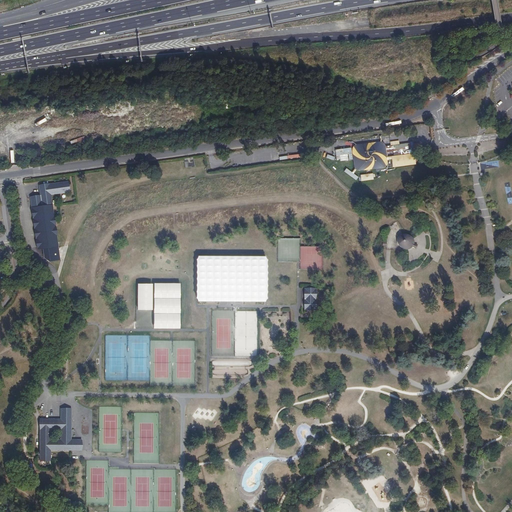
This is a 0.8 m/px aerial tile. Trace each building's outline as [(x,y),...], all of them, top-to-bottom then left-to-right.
[(185,167),(194,167),(194,159),(184,159),(185,167)] [(346,169),(344,172),(356,180),(358,177),(346,169)] [(60,261),(58,247),(51,195),(69,192),(68,181),(39,185),(40,196),(30,197),(37,250),(43,249),(44,259),(49,263),(60,261)] [(404,249),(407,249),(410,249),(413,246),(415,249),(417,244),(414,243),(414,241),(413,239),(412,236),(409,235),(407,234),(406,233),(404,234),(401,235),(399,237),(398,238),(397,241),(398,244),(399,245),(402,248),(403,248),(404,249)] [(266,266),(266,257),(243,257),(220,257),(197,257),(197,302),(198,302),(219,302),(232,302),(243,302),(266,303),(266,266)] [(180,329),(180,283),(152,283),(153,329),(180,329)] [(136,284),(136,310),(151,311),(152,284),(136,284)] [(315,310),(316,288),(305,288),(305,310),(315,310)] [(257,356),(257,311),(235,311),(235,334),(236,334),(236,352),(237,352),(237,348),(244,348),(244,356),(257,356)] [(211,422),(214,414),(197,407),(194,415),(211,422)] [(61,408),(61,418),(66,418),(66,425),(66,429),(72,429),(72,408),(61,408)] [(40,418),(40,460),(51,460),(51,450),(71,450),(72,439),(72,429),(66,429),(66,425),(66,418),(61,418),(45,418),(40,418)] [(72,439),(71,450),(82,450),(82,439),(72,439)]
